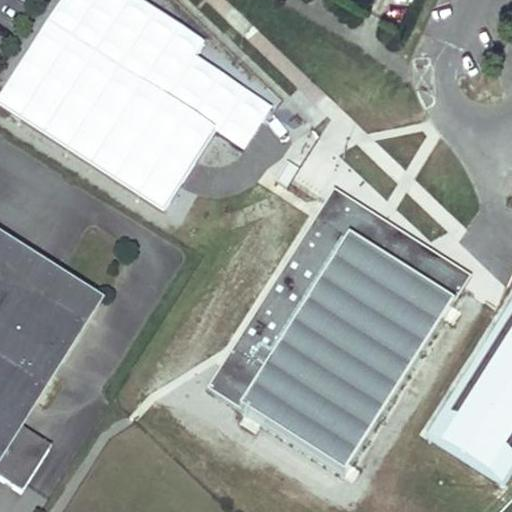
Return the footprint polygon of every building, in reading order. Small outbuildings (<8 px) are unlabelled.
[(207,46),(133,0),(61,0),(0,97),(0,108),(162,211),(212,132),(243,151),(268,110),(195,64),(207,46)] [(287,166),(277,184),(288,190),(297,172),(287,166)] [(238,413),(236,415),(343,483),(451,313),(471,281),(333,194),(207,394),(238,413)] [(0,479),(23,494),(53,447),(14,422),(94,298),(0,238),(0,479)] [(511,303),(425,440),(500,487),(511,467),(511,303)]
